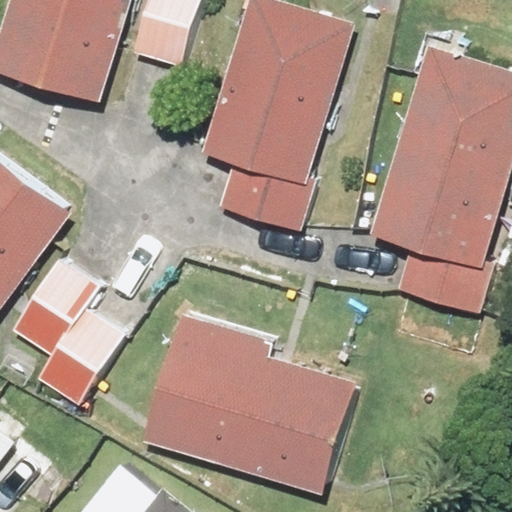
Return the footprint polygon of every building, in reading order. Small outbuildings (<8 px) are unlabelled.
[(0,62),(108,94),(135,0),(17,0),(0,61),(0,62)] [(212,0),(156,0),(140,53),(191,69),(212,0)] [(304,225),(362,21),(288,0),(254,0),(210,156),(238,164),(227,204),(304,225)] [(481,316),(511,203),(511,70),(434,49),(382,234),(413,243),(399,293),(481,316)] [(0,313),(78,211),(0,152),(0,313)] [(114,286),(69,257),(23,328),(66,357),(49,382),(93,411),(141,337),(99,309),(114,286)] [(188,307),(149,438),(330,490),(363,379),(276,354),(282,334),(188,307)] [(202,511),(175,489),(156,511),(202,511)]
